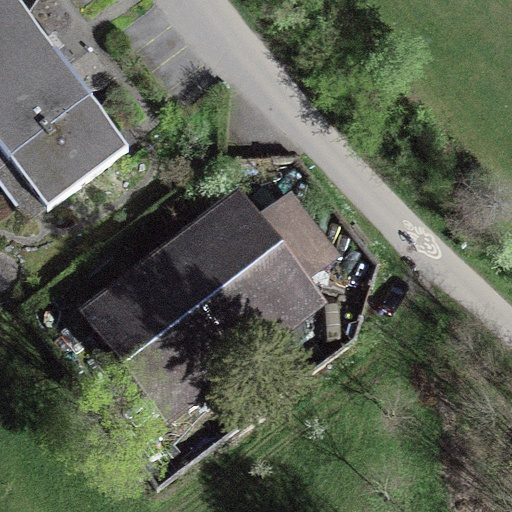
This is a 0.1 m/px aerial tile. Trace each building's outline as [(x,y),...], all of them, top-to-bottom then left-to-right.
[(0,0),(0,20),(18,6),(13,0),(0,0)] [(0,20),(0,95),(54,55),(18,6),(0,20)] [(91,103),(54,55),(0,95),(0,149),(10,163),(91,103)] [(91,103),(10,163),(47,212),(128,152),(91,103)] [(310,307),(237,212),(95,320),(169,416),(310,307)]
